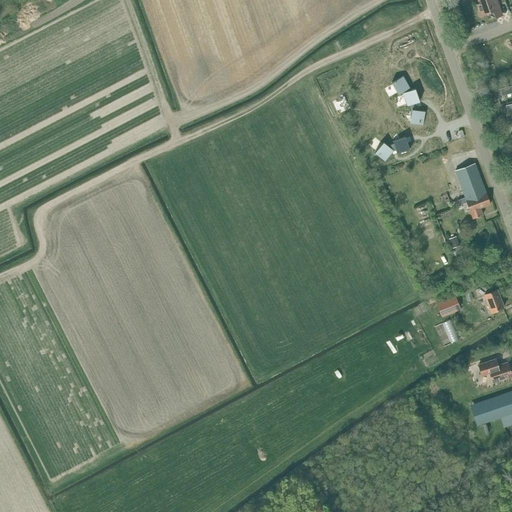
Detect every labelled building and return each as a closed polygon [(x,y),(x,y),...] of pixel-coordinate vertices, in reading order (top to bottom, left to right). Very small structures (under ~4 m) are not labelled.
[(478,0),(479,4),(477,5),(480,16),(493,11),(495,18),(502,16),(496,0),(478,0)] [(403,76),(391,83),(398,94),(403,92),(403,93),(402,93),(407,106),(411,105),(412,109),(410,122),(423,125),(425,112),(419,110),(416,103),(420,101),(415,88),(409,91),(408,89),(410,88),(403,76)] [(511,93),(511,85),(500,88),(501,96),(511,93)] [(383,142),(375,152),(385,161),(394,151),(396,150),(397,154),(410,149),(405,137),(393,141),(393,143),(388,145),(383,142)] [(480,207),(490,204),(475,163),(455,171),(464,196),(458,198),(460,205),(466,202),(472,218),(482,214),(480,207)] [(456,236),(449,239),(452,249),(460,246),(456,236)] [(484,285),(476,288),(479,296),(484,294),(491,311),(504,306),(497,288),(487,291),(484,285)] [(442,317),(461,309),(455,295),(436,303),(442,317)] [(492,360),(478,364),(482,375),(490,372),(493,382),(511,376),(507,363),(498,366),(495,359),(492,360)] [(511,390),(470,405),(477,426),(501,417),(504,427),(511,424),(511,390)]
